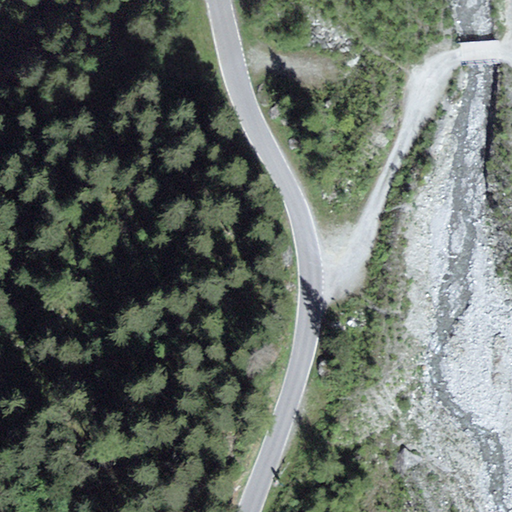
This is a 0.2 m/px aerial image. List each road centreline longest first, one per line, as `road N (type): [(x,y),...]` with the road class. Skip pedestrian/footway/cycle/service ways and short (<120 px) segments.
road 1 (tertiary): [(218,0),(239,89),(296,204),(311,282),(296,376),(248,511)]
road 2 (track): [(511,47),(460,53),(431,75),(352,260),(311,282)]
